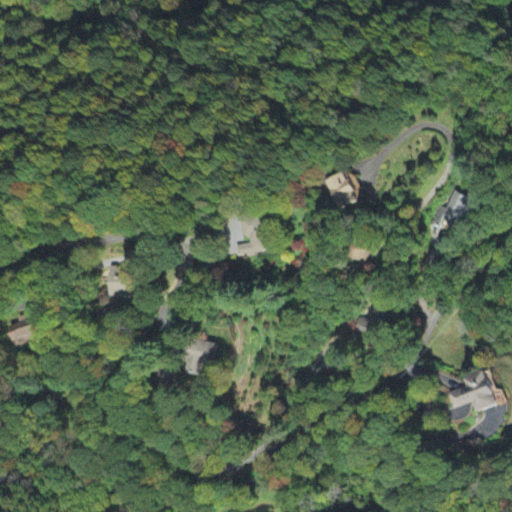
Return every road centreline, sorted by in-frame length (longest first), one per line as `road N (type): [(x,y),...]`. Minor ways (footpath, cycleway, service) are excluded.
road 1 (residential): [(128,416),(147,440),(185,464),(210,472),(235,466),(295,408),(405,366),(459,269),(511,229)]
road 2 (residential): [(128,416),(123,375),(181,278),(177,242),(152,234),(89,244),(0,284)]
road 3 (residential): [(302,404),(320,360),(381,269)]
